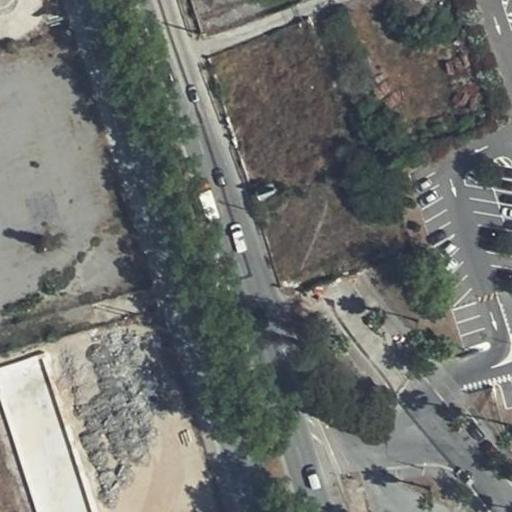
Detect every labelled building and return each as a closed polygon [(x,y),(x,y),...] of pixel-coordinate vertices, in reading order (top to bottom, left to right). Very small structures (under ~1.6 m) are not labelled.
[(433,0),(390,0),(395,13),(433,0)] [(299,25),(310,21),(308,16),(297,21),(299,25)] [(304,51),(310,48),(306,39),(300,41),(304,51)] [(316,62),(310,48),(304,51),(310,64),(316,62)] [(346,112),(328,70),(296,81),(312,126),(346,112)]
